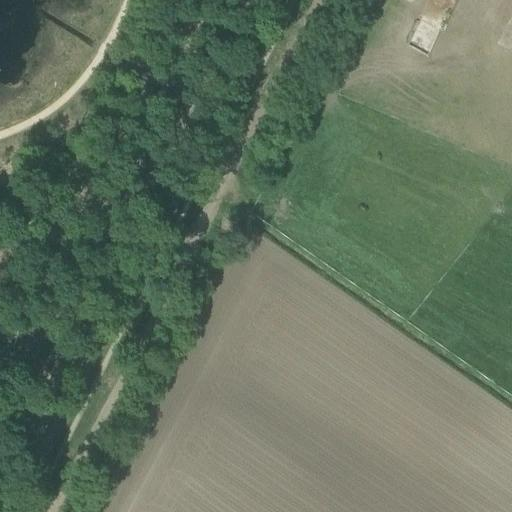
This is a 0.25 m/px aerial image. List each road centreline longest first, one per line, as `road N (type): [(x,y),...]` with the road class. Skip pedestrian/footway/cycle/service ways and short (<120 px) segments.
road 1 (track): [(45,511),(313,0)]
road 2 (track): [(124,0),(85,70),(23,126),(0,134)]
